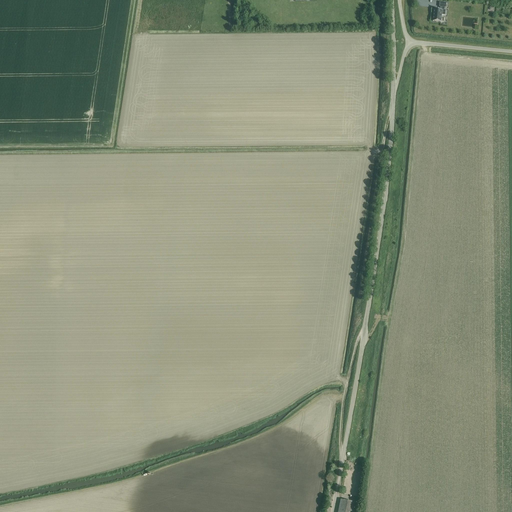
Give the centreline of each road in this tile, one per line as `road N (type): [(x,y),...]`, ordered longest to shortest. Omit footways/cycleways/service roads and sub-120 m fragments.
road 1 (unclassified): [(333,511),(379,236),(393,89)]
road 2 (track): [(342,457),(341,404),(364,330)]
